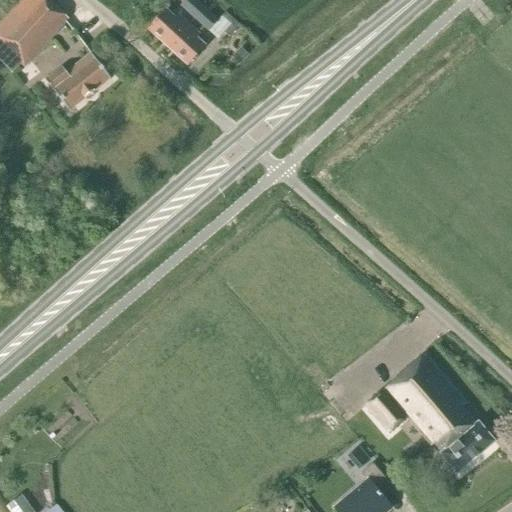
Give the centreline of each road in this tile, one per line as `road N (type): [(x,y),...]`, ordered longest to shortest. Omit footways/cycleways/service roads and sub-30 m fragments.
road 1 (unclassified): [(511,379),(256,150)]
road 2 (primary): [(0,371),(256,150)]
road 3 (primary): [(235,132),(0,344)]
road 4 (primary): [(256,150),(425,0)]
road 5 (primary): [(402,0),(235,132)]
road 6 (unclassified): [(235,132),(87,0)]
